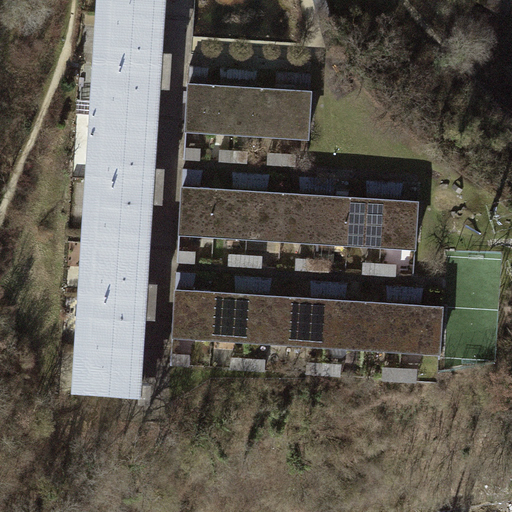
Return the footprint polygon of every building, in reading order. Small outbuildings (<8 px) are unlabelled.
[(164,0),(96,0),(72,387),(142,391),(164,0)] [(511,11),(511,0),(463,0),(506,23),(511,11)] [(321,87),(193,82),(193,128),(320,135),(321,87)] [(434,196),(188,182),(186,230),(432,243),(434,196)] [(396,269),(396,279),(431,278),(431,269),(396,269)] [(460,297),(184,286),(184,333),(459,349),(460,297)]
